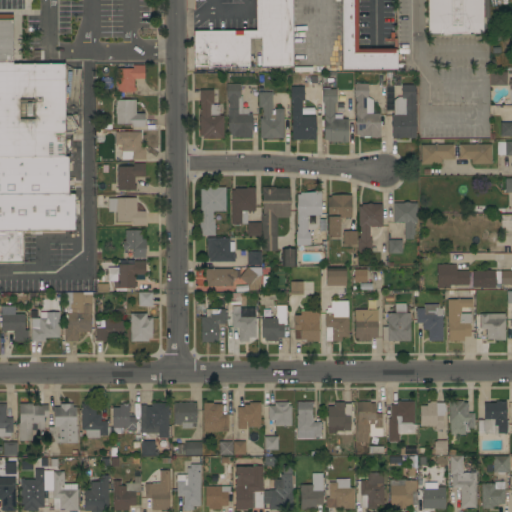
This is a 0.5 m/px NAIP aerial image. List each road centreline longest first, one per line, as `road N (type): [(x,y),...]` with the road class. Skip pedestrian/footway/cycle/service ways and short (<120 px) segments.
road 1 (residential): [(0,373),(511,373)]
road 2 (residential): [(176,0),(175,373)]
road 3 (residential): [(176,166),(382,172)]
